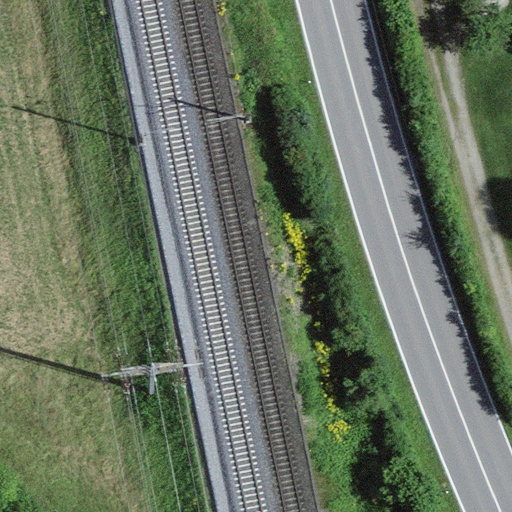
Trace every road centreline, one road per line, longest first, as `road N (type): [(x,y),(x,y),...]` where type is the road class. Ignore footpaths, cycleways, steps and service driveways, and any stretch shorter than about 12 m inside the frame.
road 1 (tertiary): [(500,511),(392,219),(331,0)]
road 2 (track): [(511,311),(430,0)]
